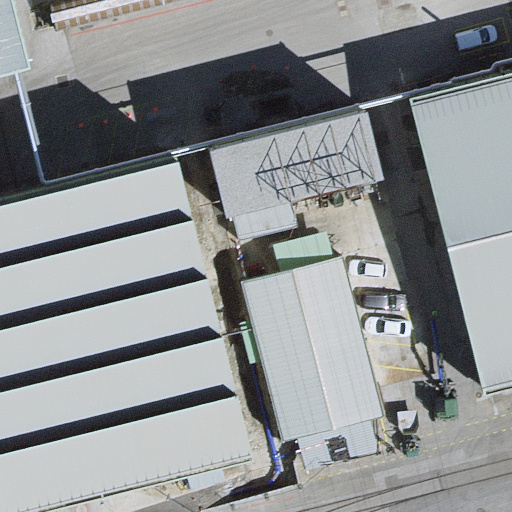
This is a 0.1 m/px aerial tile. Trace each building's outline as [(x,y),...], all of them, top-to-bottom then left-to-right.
[(0,0),(0,62),(25,56),(10,0),(0,0)] [(511,76),(401,104),(474,394),(511,384),(511,76)] [(357,116),(203,155),(220,221),(374,181),(357,116)] [(0,511),(23,511),(243,456),(168,164),(0,206),(0,511)] [(332,267),(238,291),(279,449),(372,425),(332,267)]
